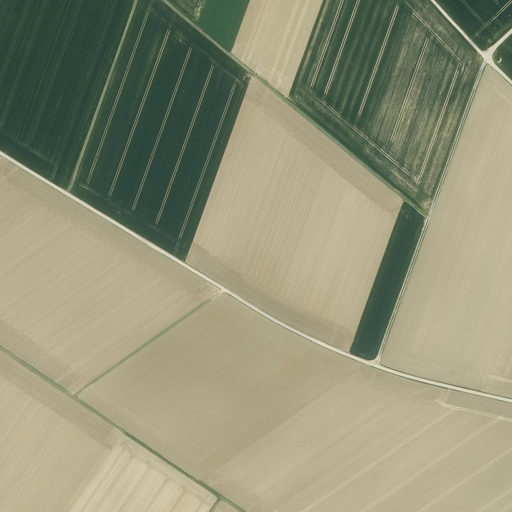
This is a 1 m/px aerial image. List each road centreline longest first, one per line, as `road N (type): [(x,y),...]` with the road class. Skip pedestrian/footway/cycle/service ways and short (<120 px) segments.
road 1 (track): [(511,402),(403,376),(275,322),(0,153)]
road 2 (track): [(486,59),(428,218),(163,0)]
road 3 (track): [(0,347),(241,511)]
road 4 (track): [(135,0),(66,194)]
road 5 (track): [(223,289),(73,397)]
road 6 (track): [(374,366),(428,218)]
